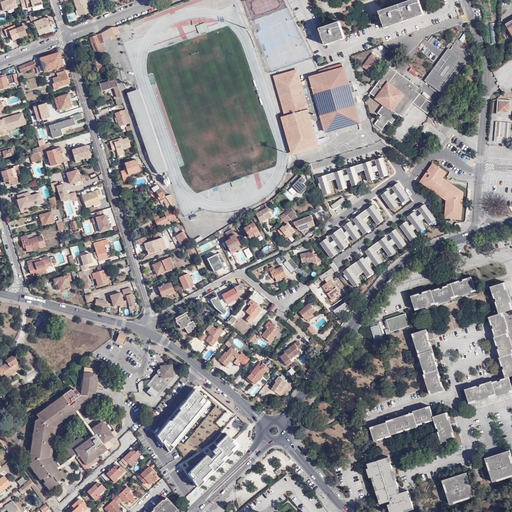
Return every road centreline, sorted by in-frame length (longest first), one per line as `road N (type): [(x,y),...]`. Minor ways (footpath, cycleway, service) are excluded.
road 1 (residential): [(64,39),(148,321)]
road 2 (secondary): [(281,423),(395,270),(473,234)]
road 3 (residential): [(479,172),(487,78),(464,0)]
road 4 (secondary): [(144,330),(267,424)]
road 5 (secondary): [(18,296),(144,330)]
road 6 (residential): [(336,261),(420,199),(409,182)]
